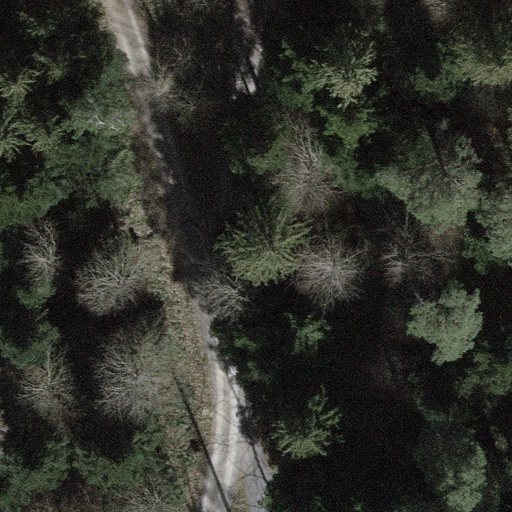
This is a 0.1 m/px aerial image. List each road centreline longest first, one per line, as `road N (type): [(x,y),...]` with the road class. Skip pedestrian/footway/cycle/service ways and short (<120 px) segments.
road 1 (track): [(205,511),(235,434),(209,298),(263,0)]
road 2 (track): [(209,298),(112,0)]
